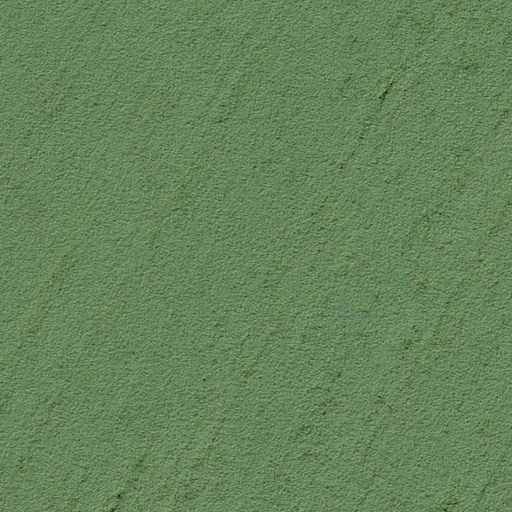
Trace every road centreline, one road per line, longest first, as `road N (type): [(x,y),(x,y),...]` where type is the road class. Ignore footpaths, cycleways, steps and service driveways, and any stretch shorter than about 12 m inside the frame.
road 1 (motorway): [(511,1),(0,277)]
road 2 (motorway): [(367,511),(511,432)]
